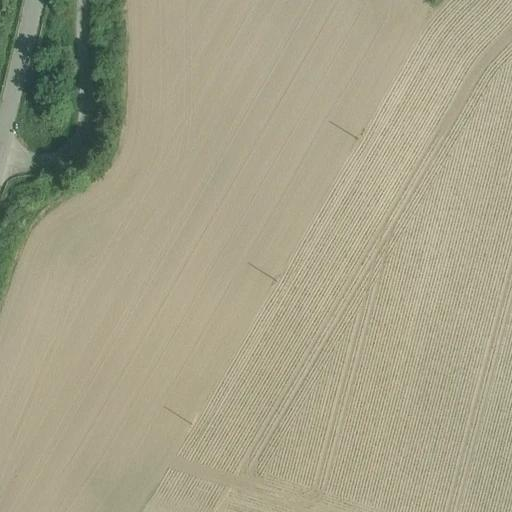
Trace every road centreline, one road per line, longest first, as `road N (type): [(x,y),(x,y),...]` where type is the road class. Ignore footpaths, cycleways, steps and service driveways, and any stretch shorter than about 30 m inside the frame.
road 1 (unclassified): [(0,158),(46,161),(80,138),(79,0)]
road 2 (unclassified): [(28,0),(0,139)]
